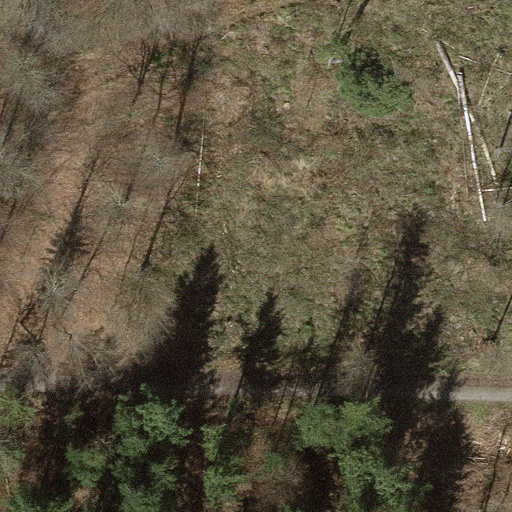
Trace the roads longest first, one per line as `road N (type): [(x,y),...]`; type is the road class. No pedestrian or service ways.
road 1 (track): [(0,384),(511,390)]
road 2 (track): [(0,116),(288,0)]
